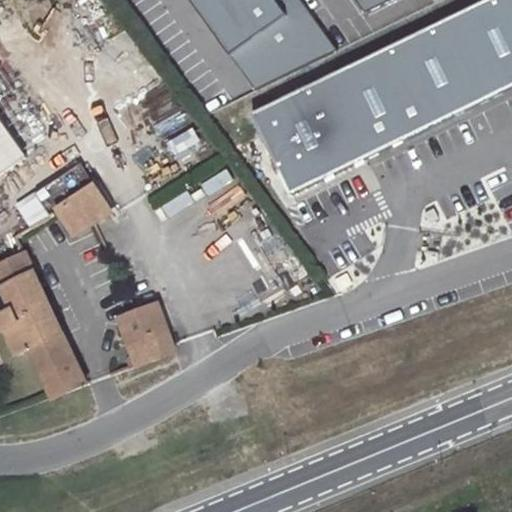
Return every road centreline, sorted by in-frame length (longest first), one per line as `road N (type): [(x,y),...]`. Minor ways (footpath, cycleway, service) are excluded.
road 1 (residential): [(0,458),(62,453),(269,337),(511,253)]
road 2 (secondary): [(511,398),(239,511)]
road 3 (unknown): [(95,117),(211,371)]
